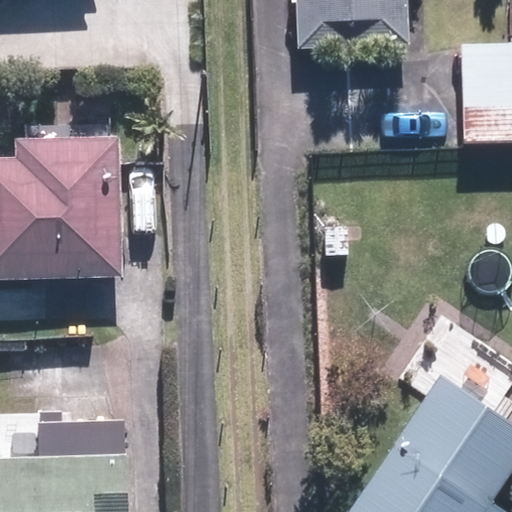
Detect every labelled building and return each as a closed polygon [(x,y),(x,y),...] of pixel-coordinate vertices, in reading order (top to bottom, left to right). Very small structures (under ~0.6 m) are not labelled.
[(295,0),(297,45),(389,43),(388,0),(295,0)] [(511,49),(456,52),(460,143),(511,140),(511,49)] [(11,169),(0,169),(0,277),(107,276),(105,150),(11,152),(11,169)] [(353,169),(318,168),(315,263),(351,264),(353,169)] [(470,511),(511,451),(511,448),(429,392),(348,511),(470,511)] [(0,511),(108,511),(107,434),(0,436),(0,511)]
